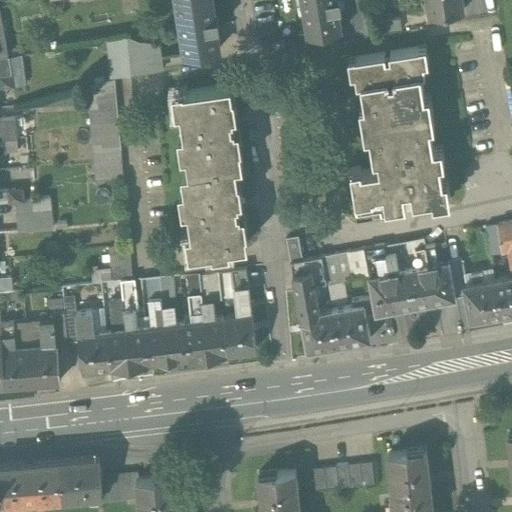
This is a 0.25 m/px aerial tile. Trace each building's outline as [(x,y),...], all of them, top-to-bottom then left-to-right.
[(211,0),(195,0),(177,3),(185,54),(219,49),(216,28),(218,27),(217,17),(215,18),(211,0)] [(301,0),(307,34),(341,28),(338,7),(340,7),(339,0),(301,0)] [(427,0),(429,15),(464,10),(462,0),(427,0)] [(424,16),(400,20),(401,31),(425,28),(424,16)] [(158,43),(129,46),(132,76),(162,71),(158,43)] [(419,47),(390,52),(391,57),(386,58),(385,52),(356,57),(358,73),(356,73),(358,83),(362,82),(365,105),(367,105),(372,136),(370,136),(374,159),(379,159),(380,168),(361,171),(361,167),(344,170),(348,190),(353,189),(357,210),(372,207),(372,209),(382,207),(382,206),(395,204),(395,205),(405,204),(403,188),(407,187),(409,187),(412,187),(414,200),(443,196),(440,181),(442,180),(439,162),(437,162),(435,147),(433,147),(430,125),(427,126),(422,95),(425,94),(421,73),(425,72),(424,62),(422,62),(419,47)] [(7,57),(0,58),(0,74),(12,74),(9,57),(7,57)] [(12,74),(0,74),(0,86),(0,87),(14,86),(13,74),(12,74)] [(117,80),(88,87),(91,125),(120,120),(117,80)] [(231,84),(180,91),(183,110),(182,110),(185,133),(179,134),(183,155),(188,155),(190,171),(183,173),(185,190),(180,191),(183,211),(189,211),(193,234),(194,234),(197,250),(230,245),(230,246),(247,244),(245,231),(241,232),(240,228),(242,228),(240,211),(237,211),(236,202),(238,202),(236,185),(234,185),(233,181),(238,180),(236,164),(243,163),(240,146),(235,147),(234,143),(237,142),(234,125),(232,126),(231,117),(233,117),(230,100),(228,100),(227,96),(232,95),(231,84)] [(0,138),(3,138),(18,137),(17,117),(0,118),(0,138)] [(120,120),(91,125),(94,164),(123,162),(120,120)] [(18,137),(3,138),(4,150),(19,148),(18,137)] [(123,162),(94,164),(96,179),(124,177),(123,162)] [(24,199),(22,188),(8,189),(9,201),(24,199)] [(50,196),(30,197),(31,212),(51,210),(50,196)] [(31,212),(17,213),(19,232),(53,229),(51,210),(31,212)] [(297,235),(286,237),(290,261),(302,259),(297,235)] [(434,245),(425,247),(428,264),(437,262),(434,245)] [(425,247),(415,248),(418,266),(428,264),(425,247)] [(396,252),(386,254),(389,271),(399,269),(396,252)] [(386,254),(376,256),(379,273),(389,271),(386,254)] [(327,282),(322,256),(314,257),(320,284),(327,282)] [(302,259),(290,261),(293,274),(312,271),(315,285),(320,284),(314,257),(302,259)] [(437,262),(428,264),(435,301),(455,297),(455,296),(450,271),(448,260),(437,262)] [(418,266),(408,268),(415,304),(435,301),(428,264),(418,266)] [(399,269),(389,271),(396,308),(415,304),(408,268),(399,269)] [(461,269),(450,271),(455,296),(465,294),(463,284),(464,284),(461,269)] [(315,285),(312,271),(293,274),(307,350),(338,345),(332,309),(320,311),(315,285)] [(379,273),(368,275),(370,286),(375,311),(375,312),(396,308),(389,271),(379,273)] [(511,275),(494,278),(501,313),(511,311),(511,275)] [(464,284),(463,284),(465,294),(469,319),(501,313),(494,278),(464,284)] [(370,286),(360,288),(362,303),(364,303),(365,313),(375,311),(370,286)] [(248,287),(234,288),(237,313),(251,311),(248,287)] [(123,298),(110,300),(113,329),(107,330),(111,367),(131,364),(127,326),(125,309),(123,298)] [(216,316),(214,298),(202,299),(204,317),(216,316)] [(202,299),(191,301),(193,318),(204,317),(202,299)] [(174,303),(163,304),(165,322),(177,320),(174,303)] [(362,303),(332,309),(338,345),(370,339),(365,313),(364,303),(362,303)] [(163,304),(152,306),(154,323),(165,322),(163,304)] [(90,307),(77,309),(79,333),(93,331),(90,307)] [(136,308),(125,309),(127,326),(138,325),(136,308)] [(237,313),(224,315),(228,351),(256,348),(252,311),(251,311),(237,313)] [(216,316),(204,317),(208,355),(228,352),(228,351),(224,315),(216,316)] [(193,318),(185,319),(189,356),(189,357),(208,355),(204,317),(193,318)] [(53,319),(40,320),(42,346),(56,344),(53,319)] [(177,320),(165,322),(169,358),(189,356),(185,319),(177,320)] [(154,323),(145,324),(150,360),(169,358),(165,322),(154,323)] [(0,328),(1,336),(0,336),(0,387),(32,384),(32,383),(29,347),(15,348),(13,323),(1,324),(0,323),(0,328)] [(138,325),(127,326),(131,364),(150,361),(150,360),(145,324),(138,325)] [(79,333),(83,370),(111,367),(107,330),(93,331),(79,333)] [(42,346),(29,347),(32,383),(60,381),(57,344),(56,344),(42,346)] [(425,451),(407,453),(407,450),(388,452),(394,511),(431,511),(432,511),(425,451)] [(98,455),(59,459),(62,496),(100,493),(101,493),(100,475),(98,455)] [(59,459),(0,463),(0,493),(1,502),(25,499),(25,503),(36,502),(36,498),(62,496),(59,459)] [(371,460),(312,466),(315,489),(374,482),(371,460)] [(277,474),(258,476),(262,511),(299,511),(295,468),(276,470),(277,474)] [(137,471),(100,475),(101,493),(100,493),(101,499),(138,495),(136,477),(138,476),(137,471)] [(155,478),(155,474),(138,476),(136,477),(138,495),(140,511),(177,511),(173,476),(155,478)]
